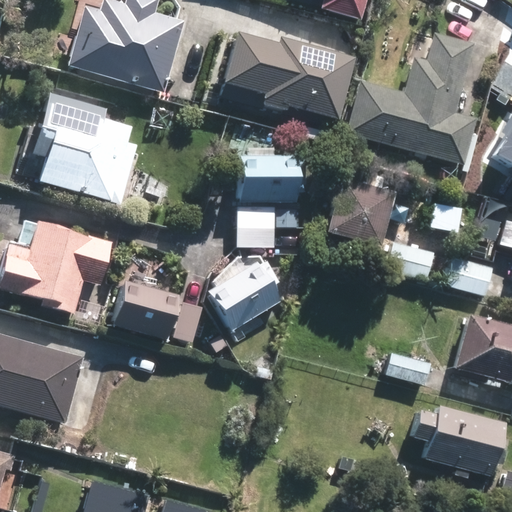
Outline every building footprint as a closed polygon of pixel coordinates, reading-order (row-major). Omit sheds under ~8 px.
[(150,15),(154,1),(149,0),(119,0),(118,6),(97,1),(94,14),(76,9),(61,69),(160,95),(178,22),(150,15)] [(319,0),(317,11),(358,21),(363,0),(319,0)] [(344,134),(463,166),(475,119),(453,114),(472,44),(432,33),(425,61),(412,57),(402,93),(358,82),(344,134)] [(229,36),(215,87),(257,98),(255,108),(279,114),(280,109),(332,123),(348,62),(273,42),(271,47),(229,36)] [(181,110),(160,105),(155,123),(177,129),(181,110)] [(126,129),(39,107),(26,159),(39,162),(33,185),(117,205),(132,146),(122,144),(126,129)] [(511,132),(497,155),(511,164),(511,132)] [(301,194),(301,161),(292,162),(292,158),(236,158),(235,203),(292,203),(292,194),(301,194)] [(337,180),(323,233),(378,247),(391,194),(337,180)] [(427,222),(450,228),(455,207),(433,201),(427,222)] [(232,228),(270,228),(270,208),(232,208),(232,228)] [(30,224),(20,263),(0,258),(0,294),(19,299),(19,298),(36,302),(35,306),(70,315),(78,282),(96,286),(107,243),(30,223),(30,224)] [(270,248),(270,228),(232,228),(231,247),(270,248)] [(435,254),(393,242),(386,269),(428,281),(435,254)] [(493,269),(449,257),(442,284),(485,296),(493,269)] [(273,283),(262,263),(254,268),(253,264),(203,293),(225,331),(274,303),(265,288),(273,283)] [(174,297),(119,283),(108,326),(163,341),(174,297)] [(199,308),(178,303),(169,339),(191,344),(199,308)] [(449,370),(511,386),(511,329),(463,317),(449,370)] [(224,346),(217,335),(207,341),(214,352),(224,346)] [(79,357),(0,337),(0,409),(62,425),(79,357)] [(422,386),(427,364),(387,354),(382,376),(422,386)] [(500,424),(434,406),(432,414),(415,410),(408,439),(424,444),(419,461),(485,478),(500,424)] [(11,455),(0,452),(0,475),(2,469),(8,470),(11,455)] [(380,464),(364,461),(362,472),(377,476),(380,464)] [(511,473),(503,471),(498,491),(511,494),(511,473)] [(137,511),(143,491),(86,477),(77,511),(203,511),(204,507),(158,495),(153,511),(137,511)]
